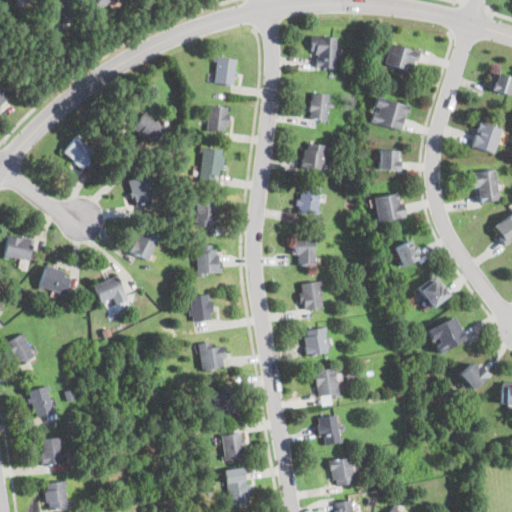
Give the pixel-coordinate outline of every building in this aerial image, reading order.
[(67,0),(49,0),(56,21),(72,16),(67,0)] [(92,0),(101,8),(108,0),(92,0)] [(315,53),(315,66),(335,66),(335,34),(310,34),(310,53),(315,53)] [(383,63),(411,71),(417,50),(388,43),(383,63)] [(235,82),(235,56),(214,56),(214,82),(235,82)] [(486,87),(508,94),(511,80),(511,76),(492,70),(486,87)] [(328,93),(309,91),(307,117),(326,119),(328,93)] [(398,130),(406,106),(377,96),(368,119),(398,130)] [(229,106),(209,103),(204,128),(224,132),(229,106)] [(130,129),(154,143),(165,126),(141,111),(130,129)] [(470,146),(494,152),(501,128),(477,121),(470,146)] [(95,151),(74,134),(61,151),(82,167),(95,151)] [(325,144),(303,141),(299,165),(321,168),(325,144)] [(197,174),(217,178),(223,150),(203,146),(197,174)] [(398,168),(398,148),(376,148),(376,168),(398,168)] [(480,201),(499,198),(493,168),(468,172),(471,189),(477,188),(480,201)] [(153,198),(145,173),(126,179),(134,204),(153,198)] [(320,187),(300,183),(295,211),(315,215),(320,187)] [(371,196),(376,221),(404,215),(398,191),(371,196)] [(213,225),(215,199),(198,198),(196,224),(213,225)] [(501,243),(511,236),(511,211),(491,224),(501,243)] [(128,250),(147,258),(157,235),(138,227),(128,250)] [(32,237),(6,233),(3,255),(29,259),(32,237)] [(313,236),(293,236),(293,263),(313,263),(313,236)] [(396,266),(417,259),(410,239),(390,246),(396,266)] [(195,243),(195,273),(217,273),(217,243),(195,243)] [(71,273),(43,264),(37,286),(64,295),(71,273)] [(115,274),(91,286),(102,307),(126,295),(115,274)] [(428,307),(447,296),(436,275),(416,286),(428,307)] [(297,281),(299,308),(320,306),(317,279),(297,281)] [(189,320),(210,318),(208,292),(187,294),(189,320)] [(425,330),(436,354),(465,340),(453,316),(425,330)] [(324,326),(301,328),(303,355),(326,353),(324,326)] [(34,355),(21,333),(4,342),(16,365),(34,355)] [(221,344),(210,345),(209,340),(197,341),(200,369),(224,366),(221,344)] [(472,389),(487,373),(472,360),(458,375),(472,389)] [(313,370),(318,402),(338,399),(333,367),(313,370)] [(511,382),(499,382),(499,404),(511,404),(511,382)] [(52,412),(47,385),(27,389),(32,416),(52,412)] [(232,387),(211,391),(215,417),(236,414),(232,387)] [(319,444),(338,442),(335,414),(316,416),(319,444)] [(242,458),(240,432),(219,434),(222,460),(242,458)] [(40,465),(62,462),(58,435),(36,438),(40,465)] [(328,457),(331,485),(354,482),(351,455),(328,457)] [(243,467),(222,470),(228,507),(248,505),(243,467)] [(44,509),(66,506),(63,479),(41,481),(44,509)] [(332,500),(332,511),(353,511),(353,500),(332,500)]
